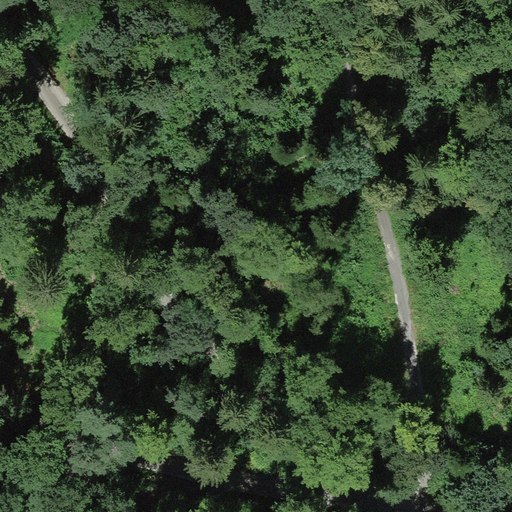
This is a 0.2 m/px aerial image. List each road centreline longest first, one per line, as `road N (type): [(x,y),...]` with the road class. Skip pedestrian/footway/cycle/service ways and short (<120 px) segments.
road 1 (unclassified): [(358,501),(168,308),(98,173),(0,23)]
road 2 (track): [(369,0),(350,123),(405,278),(420,360),(423,511)]
road 3 (unclassified): [(0,417),(297,496),(358,501)]
